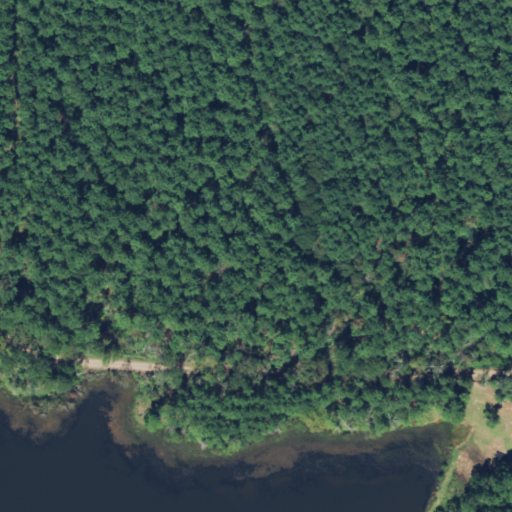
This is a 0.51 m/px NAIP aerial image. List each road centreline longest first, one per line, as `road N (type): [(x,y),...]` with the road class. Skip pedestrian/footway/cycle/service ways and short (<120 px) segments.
road 1 (residential): [(0,339),(52,358),(107,363),(511,370)]
road 2 (residential): [(0,221),(31,178),(39,142),(20,0)]
